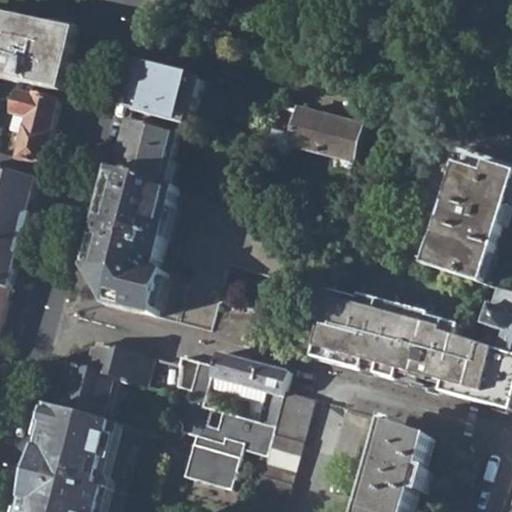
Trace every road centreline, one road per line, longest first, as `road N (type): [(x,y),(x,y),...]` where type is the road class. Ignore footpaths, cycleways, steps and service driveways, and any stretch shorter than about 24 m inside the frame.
road 1 (residential): [(127,0),(61,267)]
road 2 (residential): [(61,267),(0,494)]
road 3 (residential): [(511,439),(321,383)]
road 4 (residential): [(203,346),(93,316),(61,267)]
